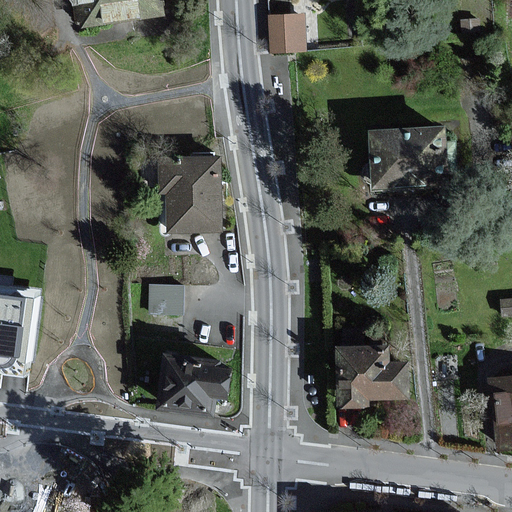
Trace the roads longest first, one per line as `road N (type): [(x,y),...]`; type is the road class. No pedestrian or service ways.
road 1 (residential): [(238,0),(275,295),(270,456)]
road 2 (residential): [(270,456),(0,417)]
road 3 (residential): [(511,485),(270,456)]
